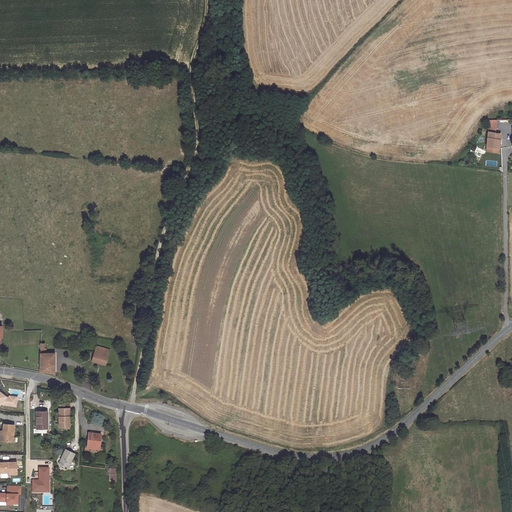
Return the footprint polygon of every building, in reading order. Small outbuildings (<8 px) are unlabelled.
[(497,114),(490,114),(488,129),(495,129),(497,114)] [(495,129),(488,129),(485,149),(498,150),(500,130),(495,129)] [(46,338),(38,338),(38,366),(53,367),(54,348),(46,348),(46,338)] [(110,350),(97,346),(92,362),(105,366),(110,350)] [(0,390),(0,404),(0,405),(1,403),(3,405),(16,407),(17,401),(13,400),(14,398),(9,398),(7,397),(0,390)] [(71,408),(60,407),(59,426),(70,427),(71,408)] [(48,412),(38,412),(38,428),(47,429),(48,412)] [(15,424),(5,423),(5,431),(2,431),(1,440),(12,441),(13,435),(14,435),(15,424)] [(103,434),(90,433),(89,447),(101,448),(103,434)] [(76,453),(67,447),(59,462),(68,467),(76,453)] [(18,461),(0,461),(0,471),(9,472),(13,472),(13,474),(18,474),(18,461)] [(36,483),(42,483),(42,488),(51,488),(52,464),(43,464),(42,476),(36,476),(36,483)] [(21,486),(10,485),(9,493),(0,492),(0,500),(7,501),(6,505),(12,505),(12,503),(18,504),(18,494),(21,495),(21,486)]
